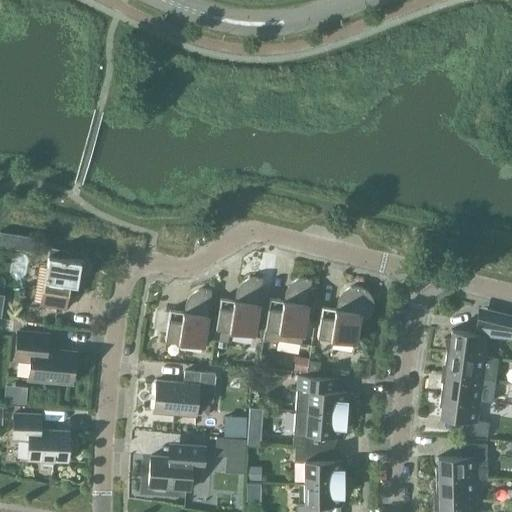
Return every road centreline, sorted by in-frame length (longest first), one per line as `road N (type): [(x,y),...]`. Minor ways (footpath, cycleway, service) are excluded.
road 1 (residential): [(105,511),(121,268),(188,269),(253,234),(420,273)]
road 2 (residential): [(398,511),(404,368),(420,273)]
road 3 (unclassified): [(359,0),(310,18),(255,25),(163,0)]
